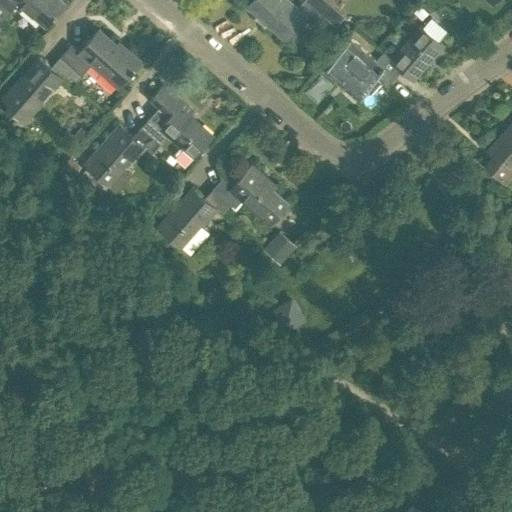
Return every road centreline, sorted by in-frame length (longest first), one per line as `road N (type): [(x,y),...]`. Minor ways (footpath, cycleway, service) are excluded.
road 1 (residential): [(511,47),(379,150),(353,156),(315,144),(151,0)]
road 2 (track): [(224,511),(0,344)]
road 3 (track): [(46,378),(280,383),(305,358)]
road 4 (residential): [(305,358),(511,484)]
road 5 (track): [(280,383),(269,511)]
